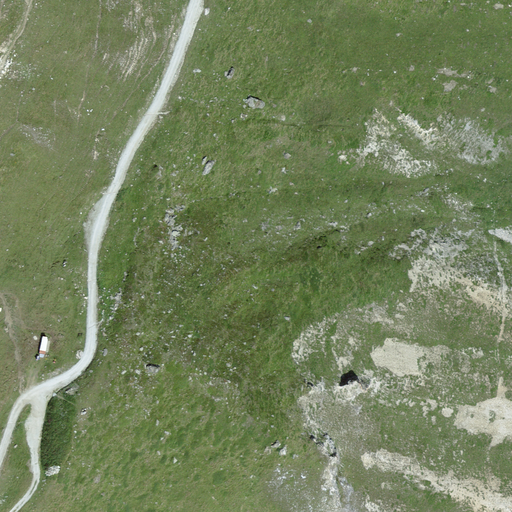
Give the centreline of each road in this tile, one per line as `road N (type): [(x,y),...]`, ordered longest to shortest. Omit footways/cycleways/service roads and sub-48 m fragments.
road 1 (track): [(0,459),(24,398),(69,375),(88,354),(100,221),(173,70),(196,0)]
road 2 (track): [(40,387),(35,481),(12,511)]
